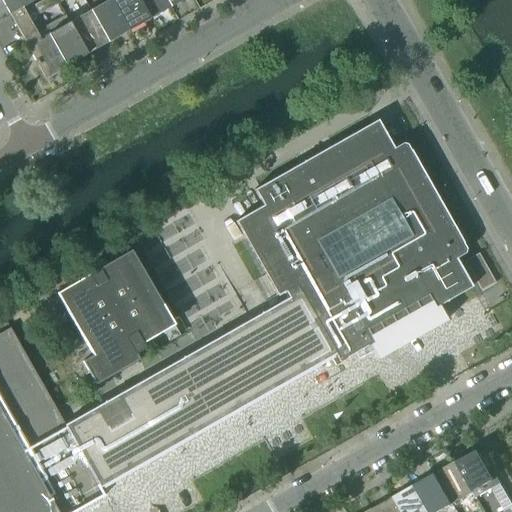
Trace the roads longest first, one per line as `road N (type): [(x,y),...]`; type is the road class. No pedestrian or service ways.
road 1 (residential): [(25,146),(288,0)]
road 2 (residential): [(511,239),(376,0)]
road 3 (residential): [(511,378),(279,511)]
